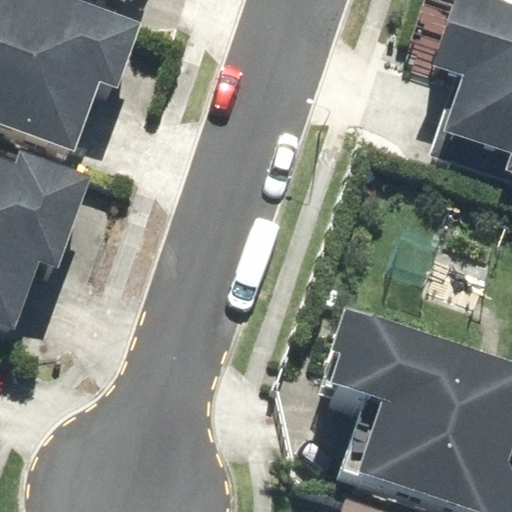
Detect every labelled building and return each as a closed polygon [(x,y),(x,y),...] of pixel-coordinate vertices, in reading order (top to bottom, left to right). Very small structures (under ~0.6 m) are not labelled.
[(0,0),(0,149),(64,171),(86,106),(109,114),(134,40),(14,0),(0,0)] [(71,0),(128,19),(134,0),(71,0)] [(511,208),(511,30),(434,8),(409,92),(457,106),(441,162),(498,179),(491,202),(511,208)] [(50,289),(79,192),(0,169),(0,353),(15,358),(36,285),(50,289)] [(498,511),(488,493),(511,412),(511,390),(336,338),(314,413),(357,426),(333,508),(346,511),(498,511)]
